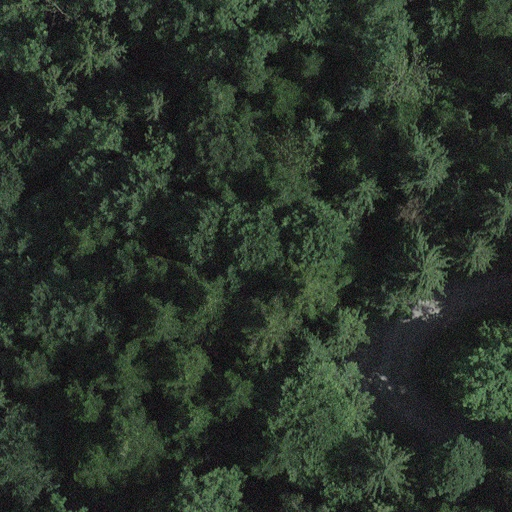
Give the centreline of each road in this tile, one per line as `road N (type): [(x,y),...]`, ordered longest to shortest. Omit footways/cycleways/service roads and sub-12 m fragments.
road 1 (track): [(78,511),(376,350)]
road 2 (track): [(511,428),(492,432),(414,403),(376,350),(439,289),(511,278)]
